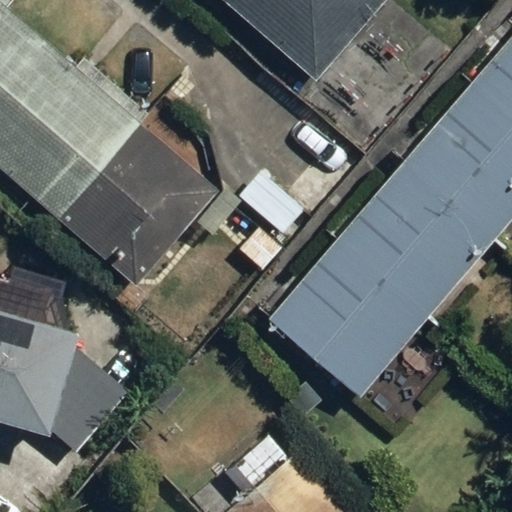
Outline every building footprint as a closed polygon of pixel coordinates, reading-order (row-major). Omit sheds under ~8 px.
[(224,0),(312,75),(375,0),(224,0)] [(0,7),(0,177),(120,283),(204,187),(0,7)] [(511,21),(257,314),(356,399),(511,220),(511,21)] [(259,171),(231,198),(269,238),(297,211),(259,171)] [(0,436),(38,443),(58,335),(47,333),(57,280),(0,269),(0,436)] [(337,511),(272,433),(221,475),(235,492),(211,511),(337,511)]
